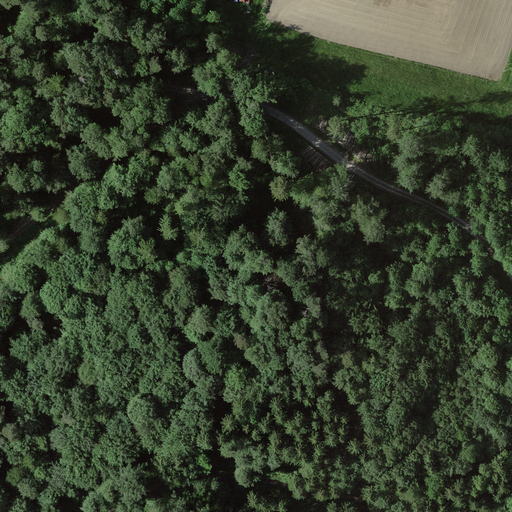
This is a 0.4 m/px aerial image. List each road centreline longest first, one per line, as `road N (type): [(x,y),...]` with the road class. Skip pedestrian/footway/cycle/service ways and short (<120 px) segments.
road 1 (track): [(129,0),(119,41),(143,81),(271,110),(372,180),(466,226),(511,275)]
road 2 (track): [(107,511),(191,473),(395,497),(511,436)]
road 3 (track): [(0,243),(192,93)]
